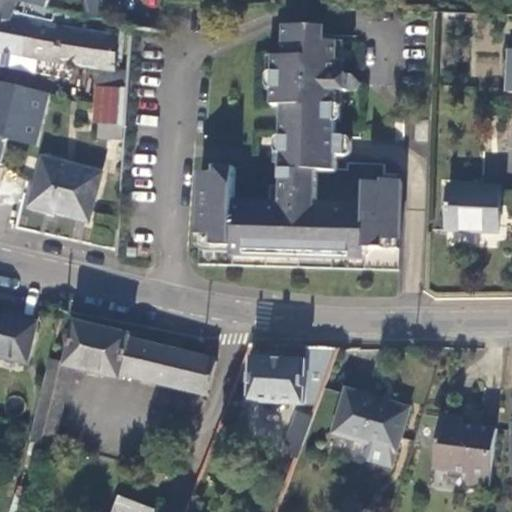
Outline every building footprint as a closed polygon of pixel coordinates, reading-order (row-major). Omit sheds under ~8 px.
[(0,0),(0,14),(13,17),(17,4),(26,6),(44,9),(47,0),(0,0)] [(99,13),(99,0),(85,0),(84,12),(99,13)] [(12,19),(13,17),(0,14),(0,67),(38,73),(41,60),(99,70),(119,74),(121,67),(115,66),(118,39),(84,33),(76,31),(77,25),(68,24),(70,14),(44,9),(26,6),(21,20),(12,19)] [(138,8),(136,29),(167,35),(167,32),(169,10),(138,8)] [(287,25),(286,37),(322,39),(322,26),(287,25)] [(340,74),(340,39),(322,39),(286,37),(285,56),(276,55),(274,104),(283,106),(281,168),(283,168),(281,206),(231,204),(232,198),(235,198),(237,167),(218,166),(218,173),(203,172),(201,232),(362,240),(362,236),(370,236),(370,234),(382,234),(383,222),(386,225),(389,226),(393,223),(392,230),(401,231),(402,180),(386,178),(386,183),(371,182),(369,202),(373,203),(373,209),(320,207),(321,170),(339,171),(340,155),(349,156),(350,138),(341,138),(343,92),(354,92),(362,84),(352,74),(340,74)] [(99,70),(98,89),(126,92),(127,75),(119,74),(99,70)] [(0,166),(6,141),(37,148),(49,99),(48,99),(49,96),(0,84),(0,166)] [(98,89),(96,107),(125,110),(126,92),(98,89)] [(95,125),(100,126),(124,129),(125,110),(96,107),(95,125)] [(99,140),(123,142),(124,129),(100,126),(99,140)] [(419,130),(418,150),(430,151),(430,131),(419,130)] [(99,176),(44,162),(31,207),(52,213),(54,205),(88,215),(99,176)] [(500,189),(478,188),(450,187),(447,233),(498,235),(500,189)] [(86,223),(88,215),(54,205),(52,213),(86,223)] [(400,241),(401,231),(392,230),(393,223),(389,226),(386,225),(383,222),(382,234),(370,234),(370,236),(362,236),(362,240),(400,241)] [(15,321),(0,317),(0,357),(26,364),(36,324),(15,318),(15,321)] [(120,373),(206,394),(214,361),(129,340),(131,335),(75,322),(64,364),(63,366),(74,368),(118,379),(120,373)] [(251,404),(318,407),(339,350),(306,349),(305,363),(253,361),(252,382),(251,391),(251,404)] [(64,364),(51,360),(48,369),(31,443),(46,447),(54,449),(74,368),(63,366),(64,364)] [(347,392),(334,435),(395,454),(409,410),(347,392)] [(239,403),(228,398),(226,405),(236,409),(239,403)] [(292,446),(289,457),(298,461),(310,428),(313,420),(298,413),(286,444),(292,446)] [(441,417),(433,471),(469,476),(468,486),(489,489),(496,431),(462,426),(463,421),(441,417)] [(10,511),(28,511),(46,447),(31,443),(10,511)] [(76,511),(90,462),(58,453),(44,501),(76,511)] [(134,456),(131,468),(140,470),(143,458),(134,456)] [(143,458),(140,470),(163,476),(167,464),(143,458)] [(177,467),(167,464),(163,476),(173,478),(177,467)] [(152,511),(153,510),(121,498),(116,511),(152,511)]
